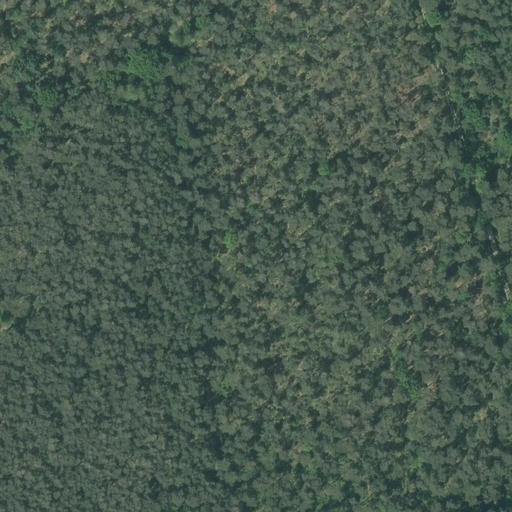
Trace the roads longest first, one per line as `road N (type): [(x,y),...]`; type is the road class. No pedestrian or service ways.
road 1 (track): [(420,0),(511,302)]
road 2 (track): [(0,140),(215,0)]
